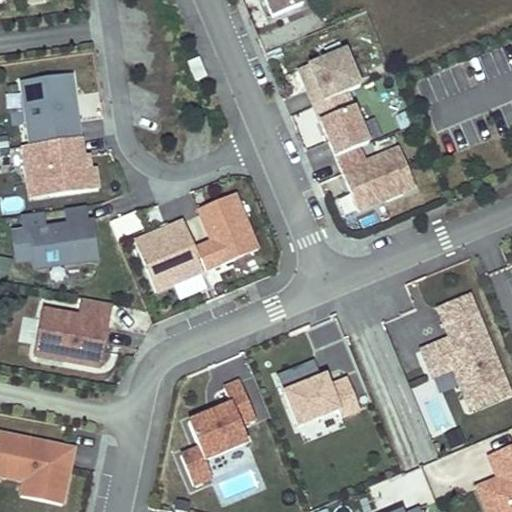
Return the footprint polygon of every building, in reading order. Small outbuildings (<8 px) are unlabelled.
[(302,7),(299,0),(263,0),(272,19),(302,7)] [(360,88),(345,52),(299,71),(314,108),(360,88)] [(206,77),(199,59),(187,64),(195,82),(206,77)] [(80,140),(71,77),(21,84),(30,147),(80,140)] [(368,145),(353,109),(320,123),(335,159),(360,149),(368,145)] [(97,191),(95,170),(90,170),(88,156),(83,157),(80,140),(30,147),(23,148),(30,201),(97,191)] [(415,190),(399,150),(367,164),(360,149),(335,159),(341,174),(358,214),(415,190)] [(258,253),(235,198),(198,213),(210,243),(194,250),(204,274),(205,275),(258,253)] [(89,219),(87,204),(64,208),(66,223),(89,219)] [(135,211),(109,222),(117,240),(142,229),(135,211)] [(100,258),(94,219),(89,219),(66,223),(47,225),(45,214),(22,217),(24,229),(13,230),(17,261),(33,259),(34,268),(100,258)] [(204,274),(194,250),(183,224),(135,244),(155,294),(204,274)] [(0,257),(0,277),(10,278),(10,258),(0,257)] [(510,396),(469,298),(437,311),(449,340),(421,352),(432,380),(453,371),(470,413),(510,396)] [(100,368),(112,306),(80,300),(77,317),(42,311),(34,356),(100,368)] [(328,389),(324,391),(319,381),(313,363),(277,378),(298,428),(337,412),(340,420),(359,412),(346,381),(328,389)] [(328,389),(324,379),(319,381),(324,391),(328,389)] [(248,445),(240,427),(255,421),(240,383),(224,390),(231,407),(216,413),(218,417),(212,420),(210,415),(188,425),(199,450),(180,458),(193,487),(212,479),(205,462),(248,445)] [(65,467),(69,450),(0,435),(0,462),(9,465),(6,481),(24,484),(21,499),(62,508),(70,468),(65,467)] [(511,511),(511,447),(495,455),(504,478),(497,480),(477,489),(486,511),(511,511)] [(70,468),(74,451),(69,450),(65,467),(70,468)] [(504,478),(495,455),(488,458),(497,480),(504,478)] [(0,479),(6,481),(9,465),(0,462),(0,479)]
